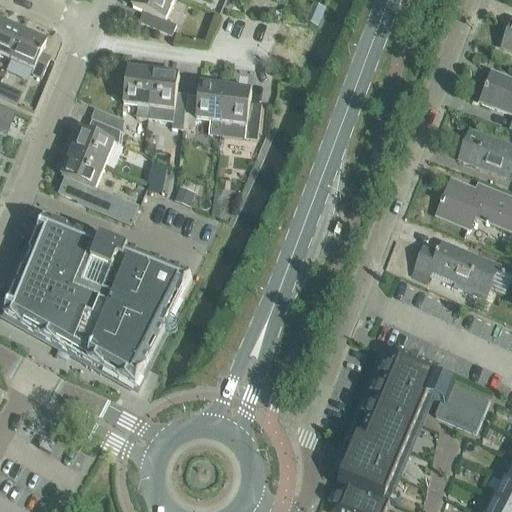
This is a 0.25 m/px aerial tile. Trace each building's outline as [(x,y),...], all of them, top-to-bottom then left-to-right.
[(166,22),(174,0),(135,0),(132,8),(143,13),(138,23),(172,38),(177,26),(166,22)] [(318,28),(325,10),(313,5),(306,23),(318,28)] [(277,13),(264,11),(263,18),(276,20),(277,13)] [(0,57),(9,62),(22,34),(0,23),(0,57)] [(511,25),(503,50),(511,53),(511,25)] [(45,44),(22,34),(9,62),(32,72),(30,75),(41,80),(50,60),(40,55),(45,44)] [(139,109),(137,120),(147,121),(153,73),(128,70),(124,107),(139,109)] [(147,121),(173,124),(172,131),(183,133),(188,96),(177,95),(179,76),(153,73),(147,121)] [(487,86),(485,91),(487,92),(482,106),(499,112),(511,117),(511,131),(511,133),(511,83),(493,76),(489,87),(487,86)] [(0,98),(16,106),(22,94),(0,83),(0,98)] [(199,97),(188,96),(183,133),(194,134),(196,122),(221,125),(226,89),(200,86),(199,97)] [(252,92),(226,89),(221,125),(247,128),(245,141),(257,143),(262,107),(250,105),(252,92)] [(0,137),(4,139),(10,127),(16,114),(0,106),(0,137)] [(91,121),(121,134),(123,123),(95,111),(91,121)] [(72,155),(106,169),(116,145),(120,146),(121,134),(91,121),(86,132),(82,130),(72,155)] [(511,149),(471,133),(460,162),(508,181),(511,175),(511,149)] [(130,228),(138,210),(127,205),(96,193),(106,169),(72,155),(62,179),(65,180),(58,196),(78,204),(78,205),(130,228)] [(152,167),(149,186),(151,186),(149,193),(162,196),(168,170),(152,167)] [(475,220),(490,225),(511,234),(511,200),(501,197),(480,188),(475,198),(450,188),(437,219),(470,232),(475,220)] [(180,191),(175,203),(188,208),(193,196),(180,191)] [(234,199),(217,197),(215,212),(231,215),(234,199)] [(136,394),(148,370),(192,281),(138,259),(140,254),(92,236),(91,239),(45,221),(4,319),(62,351),(103,374),(102,375),(103,376),(104,375),(135,392),(135,393),(136,394)] [(416,273),(413,279),(428,285),(430,280),(432,275),(456,285),(454,290),(487,304),(489,299),(491,294),(499,276),(501,271),(494,268),(443,246),(439,256),(425,250),(416,273)] [(440,406),(434,419),(476,437),(490,403),(436,381),(440,372),(396,353),(338,488),(341,490),(332,511),(387,511),(390,507),(384,504),(428,400),(440,406)] [(503,482),(503,483),(511,487),(511,470),(506,483),(503,482)] [(511,511),(511,487),(503,483),(493,502),(511,511)] [(511,511),(493,502),(487,511),(511,511)]
